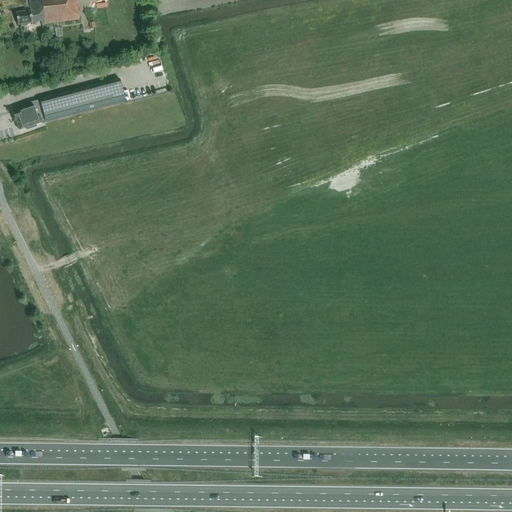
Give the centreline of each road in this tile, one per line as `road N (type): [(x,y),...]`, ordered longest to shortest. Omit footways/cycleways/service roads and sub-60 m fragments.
road 1 (trunk): [(511,463),(0,457)]
road 2 (trunk): [(0,490),(511,495)]
